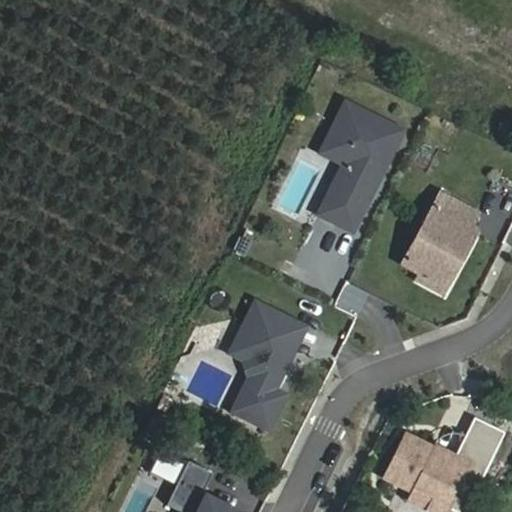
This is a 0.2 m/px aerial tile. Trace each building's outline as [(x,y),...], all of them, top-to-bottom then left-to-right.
[(329,135),(352,147),(342,166),(318,216),(352,232),(375,186),(373,180),(377,172),(380,174),(401,132),(344,104),(329,135)] [(352,147),(329,135),(319,154),(342,166),(352,147)] [(440,269),(451,275),(475,231),(467,227),(475,213),(439,194),(402,264),(419,274),(415,281),(430,289),(440,269)] [(242,234),(233,253),(240,256),(250,238),(242,234)] [(441,294),(451,275),(440,269),(430,289),(441,294)] [(230,412),(269,432),(287,395),(276,389),(293,354),(280,348),(294,320),(254,301),(238,333),(252,340),(242,361),(248,378),(230,412)] [(307,327),(294,320),(280,348),(293,354),(307,327)] [(228,354),(242,361),(252,340),(238,333),(228,354)] [(448,509),(453,511),(465,511),(504,433),(474,418),(454,457),(406,433),(384,477),(410,490),(448,509)] [(232,511),(200,496),(212,473),(187,461),(165,504),(180,511),(232,511)] [(426,511),(446,511),(448,509),(410,490),(405,501),(426,511)]
